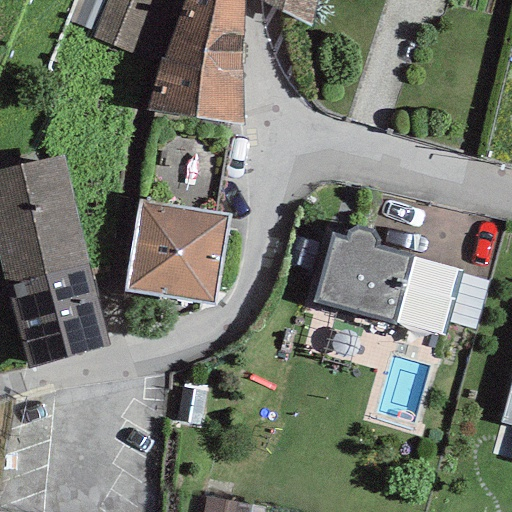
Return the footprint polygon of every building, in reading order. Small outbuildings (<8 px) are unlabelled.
[(145,58),(166,0),(105,0),(91,38),(145,58)] [(242,0),(184,0),(160,60),(145,111),(244,123),(239,71),(242,0)] [(314,0),(257,0),(308,23),(314,0)] [(0,254),(8,286),(89,267),(62,157),(0,171),(0,254)] [(229,214),(138,200),(124,291),(214,305),(229,214)] [(331,232),(312,303),(394,325),(395,322),(412,258),(413,254),(378,245),(380,241),(374,230),(355,227),(346,230),(345,236),(331,232)] [(461,272),(412,258),(395,322),(444,335),(447,323),(460,275),(461,272)] [(89,267),(8,286),(27,368),(108,349),(89,267)] [(487,283),(460,275),(447,323),(473,330),(487,283)] [(511,377),(499,423),(511,426),(511,377)] [(205,393),(180,388),(175,422),(199,426),(205,393)] [(235,501),(204,497),(202,511),(233,511),(235,504),(235,501)]
